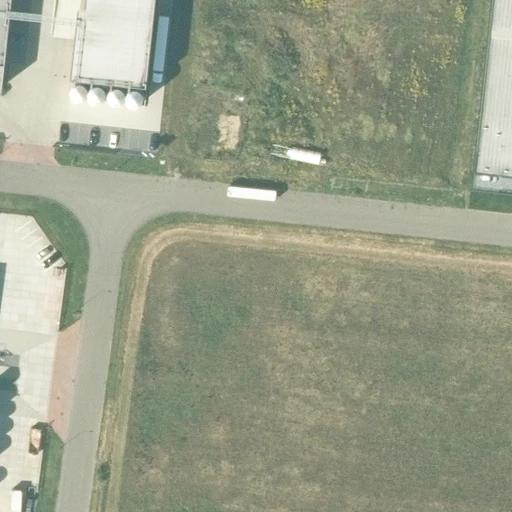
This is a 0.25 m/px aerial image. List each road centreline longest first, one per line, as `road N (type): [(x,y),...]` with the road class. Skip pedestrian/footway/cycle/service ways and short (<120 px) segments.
road 1 (unclassified): [(111,189),(511,232)]
road 2 (unclassified): [(69,511),(111,189)]
